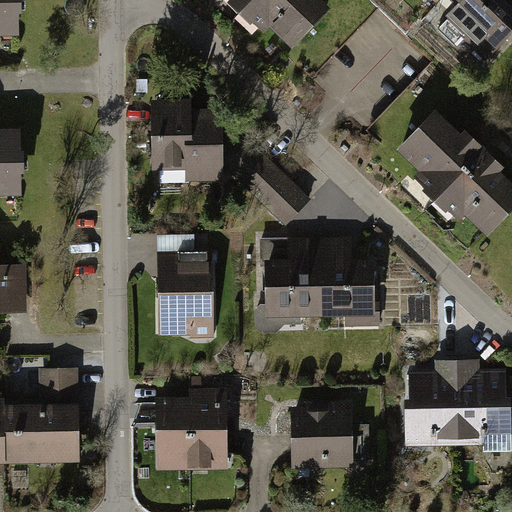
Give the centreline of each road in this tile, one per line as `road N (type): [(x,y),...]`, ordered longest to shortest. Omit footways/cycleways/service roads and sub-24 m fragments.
road 1 (residential): [(511,333),(181,16),(115,0)]
road 2 (residential): [(113,511),(114,0)]
